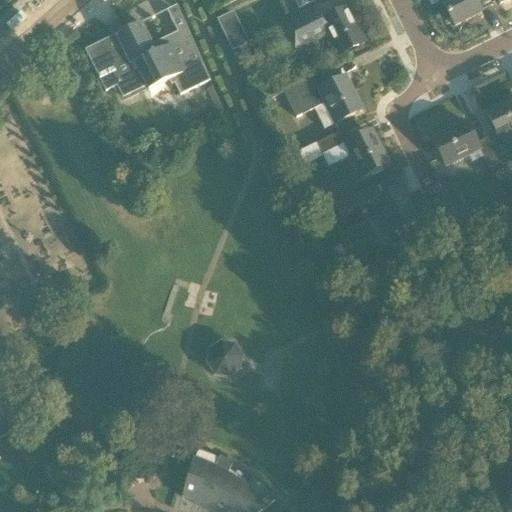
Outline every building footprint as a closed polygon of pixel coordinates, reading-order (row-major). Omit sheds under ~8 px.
[(300,11),(303,17),(304,18),(322,9),(317,0),(318,0),(291,0),(297,12),(300,11)] [(440,0),(442,3),(441,3),(454,28),(481,15),(480,13),(492,7),(488,0),(440,0)] [(116,88),(122,100),(145,89),(147,93),(169,83),(171,87),(174,85),(180,97),(210,82),(195,50),(176,9),(166,13),(176,35),(151,47),(140,25),(84,52),(104,94),(116,88)] [(304,18),(303,17),(281,28),(294,54),(325,38),(335,59),(364,44),(357,29),(354,31),(345,13),(348,12),(347,10),(327,20),(322,9),(304,18)] [(323,107),(333,127),(361,113),(344,78),(323,89),(317,78),(283,95),(296,120),(323,107)] [(511,104),(501,110),(500,107),(485,115),(499,142),(500,141),(504,148),(509,149),(511,147),(511,104)] [(445,168),(463,159),(478,151),(488,171),(500,165),(488,140),(476,146),(465,124),(431,141),(445,168)] [(343,147),(360,180),(388,166),(381,151),(378,153),(368,133),(347,144),(342,134),(345,133),(344,132),(315,146),(321,158),(343,147)] [(333,208),(346,234),(378,217),(388,238),(417,224),(410,209),(407,210),(398,192),(401,191),(400,189),(378,200),(373,188),(333,208)] [(239,371),(241,362),(242,359),(234,347),(220,344),(208,351),(205,365),(213,377),(227,380),(239,373),(239,371)] [(193,505),(200,509),(226,461),(219,458),(215,467),(209,465),(204,462),(198,460),(193,459),(181,499),(187,501),(194,503),(193,505)] [(210,511),(227,511),(248,488),(246,486),(242,483),(237,480),(232,477),(227,474),(232,465),(226,461),(200,509),(206,511),(209,511),(210,511)] [(248,488),(227,511),(263,511),(276,502),(271,496),(263,502),(259,498),(255,494),(251,490),(248,488)]
